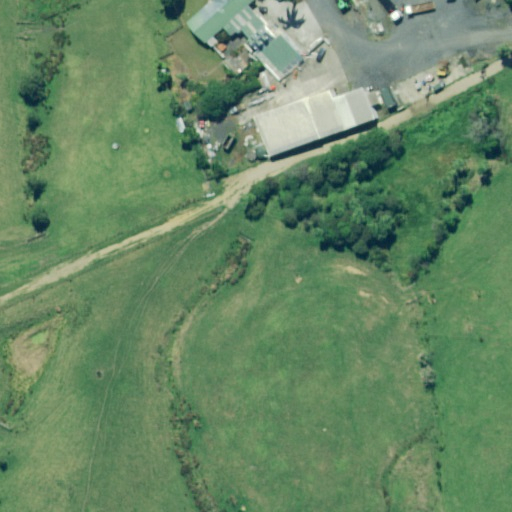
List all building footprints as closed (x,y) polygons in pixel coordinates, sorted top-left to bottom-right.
[(263,0),(244,0),(204,33),(223,56),(248,35),(288,83),(314,61),(263,0)] [(354,0),(359,6),(366,2),(370,8),(378,3),(376,0),(354,0)] [(363,85),(360,79),(342,86),(345,92),(363,85)] [(373,107),(382,104),(377,91),(368,94),(367,90),(338,100),(335,92),(258,119),(272,157),(377,120),(373,107)] [(224,152),(217,135),(201,141),(208,159),(224,152)]
